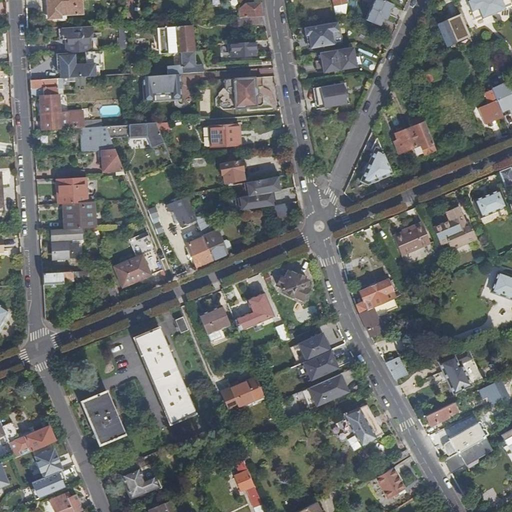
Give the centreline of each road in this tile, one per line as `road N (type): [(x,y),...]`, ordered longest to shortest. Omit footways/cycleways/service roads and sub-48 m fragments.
road 1 (residential): [(16,0),(41,351)]
road 2 (residential): [(455,511),(358,336),(321,234)]
road 3 (residential): [(313,233),(41,351)]
road 4 (residential): [(310,197),(274,0)]
road 5 (residential): [(339,179),(420,0)]
road 6 (residential): [(511,156),(327,223)]
road 7 (residential): [(41,351),(105,511)]
